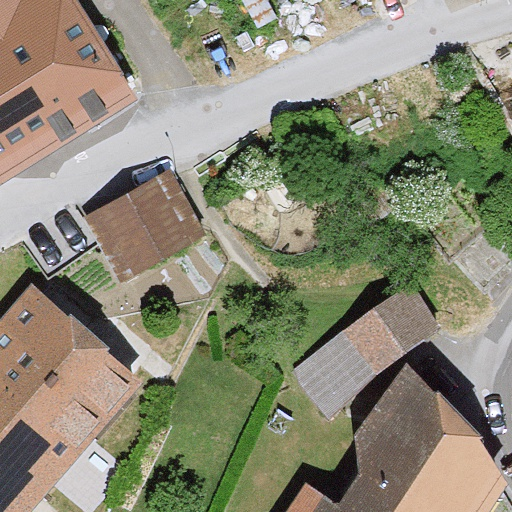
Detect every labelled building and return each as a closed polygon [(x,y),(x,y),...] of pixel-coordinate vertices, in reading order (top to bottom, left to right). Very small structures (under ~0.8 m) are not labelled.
[(0,0),(0,181),(137,92),(78,0),(0,0)] [(140,0),(190,95),(374,0),(140,0)] [(86,212),(128,269),(204,224),(165,163),(86,212)] [(0,511),(19,511),(138,369),(27,276),(0,307),(0,511)] [(410,279),(288,366),(323,414),(444,327),(410,279)] [(439,387),(408,366),(353,431),(356,467),(332,499),(302,478),(280,511),(484,511),(505,479),(477,427),(439,387)]
